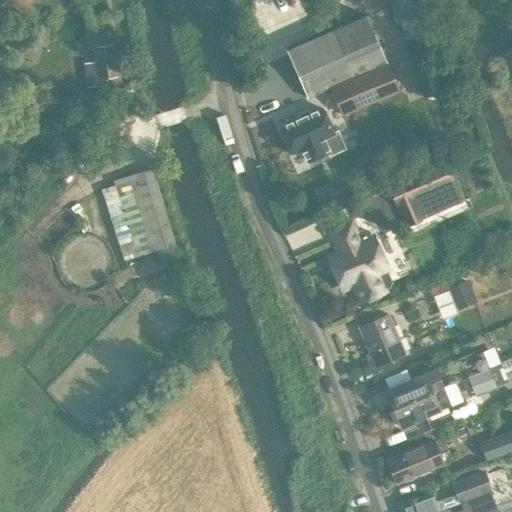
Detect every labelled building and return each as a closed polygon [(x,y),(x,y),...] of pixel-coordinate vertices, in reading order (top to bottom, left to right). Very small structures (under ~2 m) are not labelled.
[(0,0),(0,39),(0,40),(10,28),(31,0),(0,0)] [(426,0),(389,0),(395,24),(401,23),(405,40),(409,39),(434,33),(426,0)] [(365,14),(286,50),(306,96),(307,98),(330,87),(330,86),(386,62),(365,14)] [(95,62),(90,63),(84,64),(87,86),(105,84),(104,78),(116,76),(112,44),(93,46),(95,62)] [(386,62),(330,86),(330,87),(342,115),(399,91),(388,66),(386,62)] [(277,123),(294,118),(291,107),(274,113),(277,123)] [(322,108),(279,129),(284,140),(291,154),(302,149),(307,162),(329,151),(327,146),(323,139),(327,137),(334,134),(328,121),(322,108)] [(445,164),(390,188),(406,226),(423,218),(461,201),(451,179),(452,179),(445,164)] [(101,190),(111,223),(124,261),(156,251),(159,261),(179,255),(152,169),(113,181),(113,183),(100,188),(101,190)] [(324,187),(315,190),(322,207),(331,203),(324,187)] [(391,281),(386,270),(371,237),(370,238),(367,231),(362,229),(354,233),(354,231),(334,240),(339,252),(327,257),(342,290),(352,285),(359,301),(383,290),(389,287),(391,281)] [(466,282),(450,289),(458,308),(474,301),(466,282)] [(376,366),(403,354),(387,315),(359,327),(376,366)] [(488,368),(470,375),(477,391),(494,384),(488,368)] [(424,374),(385,390),(393,409),(432,392),(443,388),(435,369),(424,374)] [(467,377),(455,382),(458,388),(469,383),(467,377)] [(432,392),(393,409),(401,427),(440,411),(439,410),(450,406),(462,401),(454,383),(443,388),(432,392)] [(496,442),(482,447),(486,461),(501,455),(511,451),(511,430),(494,437),(496,442)] [(395,483),(431,468),(442,463),(433,441),(386,460),(395,483)] [(459,505),(466,503),(493,494),(484,469),(450,482),(459,505)] [(439,511),(432,491),(402,502),(405,511),(439,511)]
